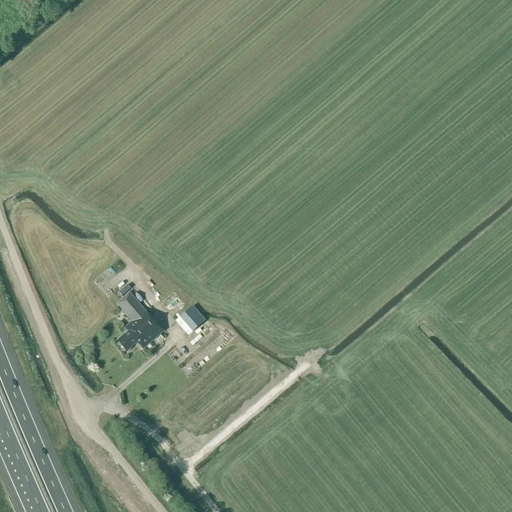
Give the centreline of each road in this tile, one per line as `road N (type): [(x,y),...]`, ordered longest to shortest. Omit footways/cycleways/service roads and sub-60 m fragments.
road 1 (motorway): [(65,511),(0,358)]
road 2 (unclassified): [(163,511),(70,386)]
